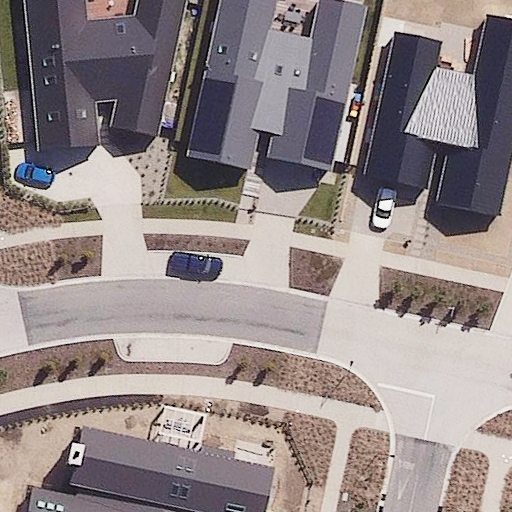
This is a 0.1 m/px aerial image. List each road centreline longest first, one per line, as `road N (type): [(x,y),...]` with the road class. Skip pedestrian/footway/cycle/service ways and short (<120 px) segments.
road 1 (residential): [(0,321),(134,303),(227,309),(440,359)]
road 2 (residential): [(409,511),(440,359)]
